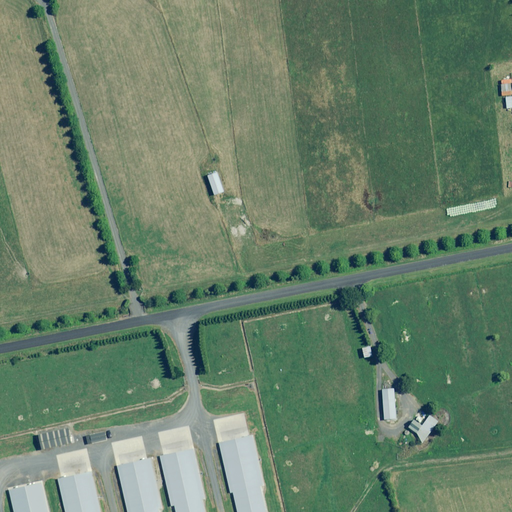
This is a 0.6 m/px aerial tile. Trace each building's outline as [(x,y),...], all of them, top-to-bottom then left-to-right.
[(511,95),(510,79),(501,79),(502,95),(511,95)] [(224,192),(216,171),(207,174),(214,195),(224,192)] [(372,356),(370,347),(362,348),(364,358),(372,356)] [(396,419),(394,389),(382,389),(384,420),(396,419)] [(418,435),(422,444),(438,421),(429,415),(420,408),(407,426),(418,435)] [(71,443),(68,428),(38,435),(41,450),(71,443)] [(215,443),(231,511),(264,511),(246,436),(215,443)] [(168,511),(200,511),(186,451),(156,458),(168,511)] [(111,466),(121,511),(156,511),(144,459),(111,466)] [(56,479),(63,511),(93,511),(85,472),(56,479)] [(6,490),(10,511),(42,511),(36,483),(6,490)]
